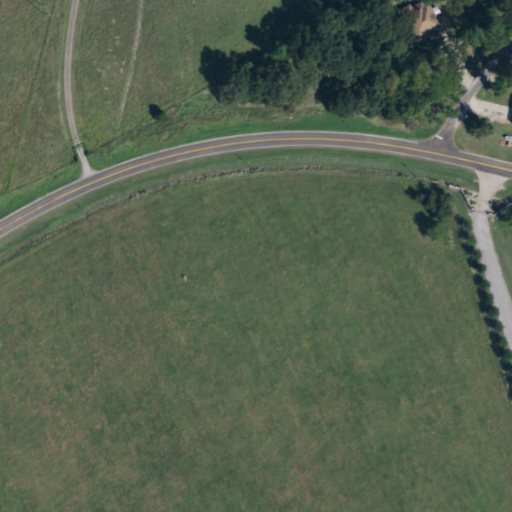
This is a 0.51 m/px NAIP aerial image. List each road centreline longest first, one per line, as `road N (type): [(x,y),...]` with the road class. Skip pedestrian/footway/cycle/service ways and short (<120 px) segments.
road 1 (secondary): [(511,164),(359,133),(240,131),(113,165),(0,228)]
road 2 (residential): [(494,160),(482,215),(485,252),(511,335)]
road 3 (residential): [(511,47),(429,145)]
